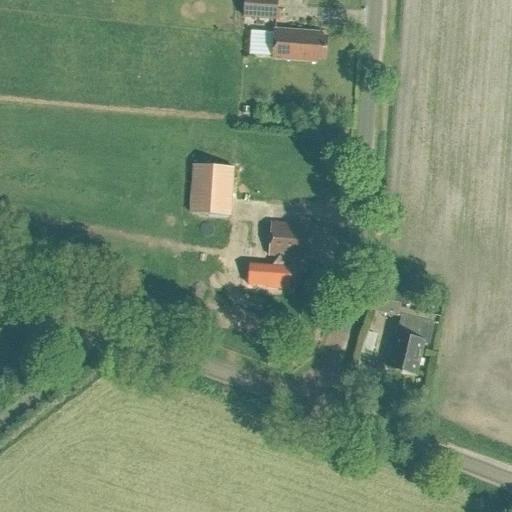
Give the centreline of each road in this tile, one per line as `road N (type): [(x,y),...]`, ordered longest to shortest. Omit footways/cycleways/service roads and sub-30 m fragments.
road 1 (unclassified): [(323,412),(354,266),(373,0)]
road 2 (unclassified): [(323,412),(0,300)]
road 3 (unclassified): [(511,482),(323,412)]
